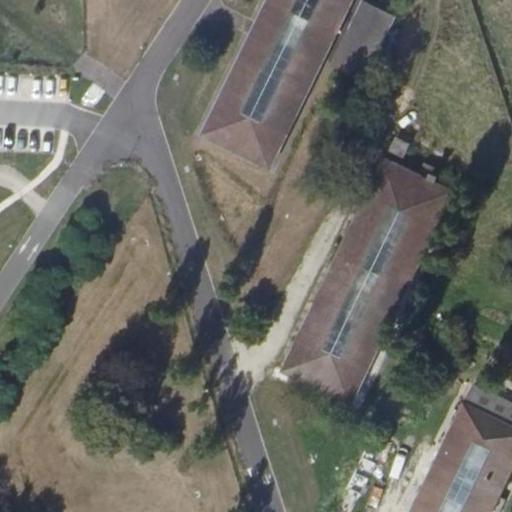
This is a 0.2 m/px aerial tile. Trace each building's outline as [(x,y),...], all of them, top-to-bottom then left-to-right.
[(271,0),(203,137),(269,171),(352,0),(271,0)] [(366,0),(360,0),(336,65),(370,78),(396,11),(366,0)] [(396,142),(389,155),(401,161),(408,148),(396,142)] [(416,179),(386,164),(282,374),(349,407),(430,240),(437,243),(455,210),(448,206),(453,197),(438,190),(443,180),(422,169),(416,179)] [(511,431),(462,407),(410,511),(493,511),(511,474),(511,431)]
